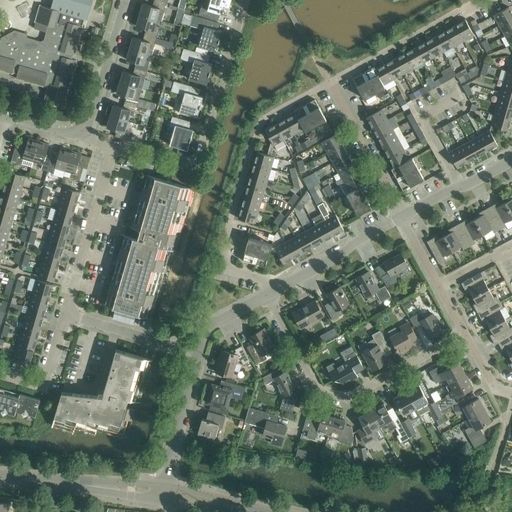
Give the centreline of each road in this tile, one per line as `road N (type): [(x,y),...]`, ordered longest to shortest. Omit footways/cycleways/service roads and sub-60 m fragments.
road 1 (residential): [(244,0),(195,163),(183,169),(114,148)]
road 2 (residential): [(65,313),(114,148)]
road 3 (residential): [(461,334),(345,398),(320,389)]
road 4 (residential): [(405,215),(333,81)]
road 5 (residential): [(284,286),(405,215)]
road 6 (residential): [(199,353),(65,313)]
road 7 (residential): [(82,131),(125,0)]
road 8 (residential): [(169,486),(199,353)]
road 9 (residential): [(460,187),(422,116),(458,97)]
